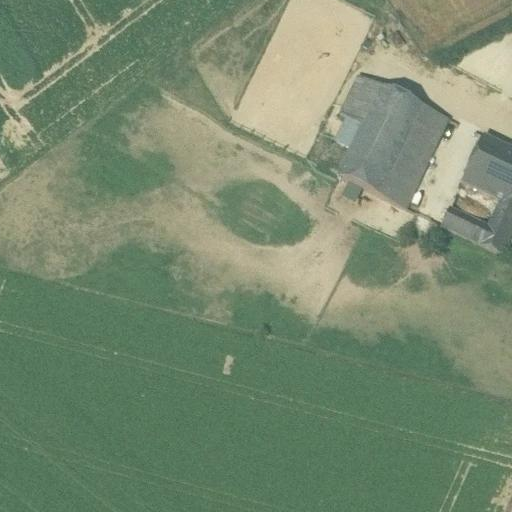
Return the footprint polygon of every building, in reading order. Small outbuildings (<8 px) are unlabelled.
[(422,110),(357,79),(340,116),(346,119),(363,127),(350,153),(337,181),(348,186),(363,192),(405,212),(428,164),(403,152),(422,112),(421,111),(422,110)] [(403,152),(428,164),(448,122),(422,110),(421,111),(422,112),(403,152)] [(363,127),(346,119),(334,145),(350,153),(363,127)] [(511,210),(511,153),(484,140),(461,187),(500,205),(511,210)] [(363,192),(348,186),(342,199),(356,206),(363,192)] [(488,230),(480,248),(501,258),(511,234),(511,210),(500,205),(488,230)] [(480,248),(488,230),(449,212),(441,230),(480,248)]
